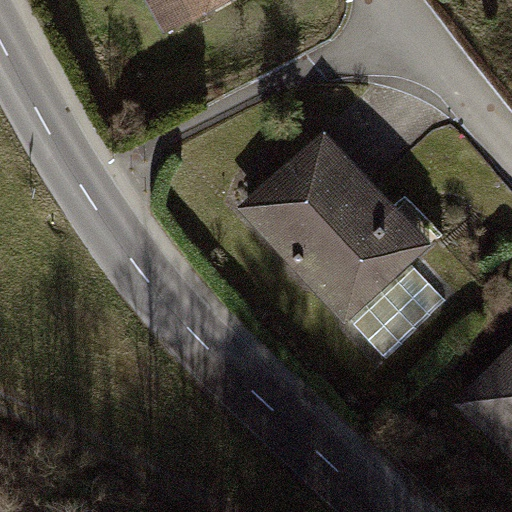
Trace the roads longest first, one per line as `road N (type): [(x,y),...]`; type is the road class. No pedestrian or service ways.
road 1 (tertiary): [(383,511),(225,366),(154,285),(85,189),(0,33)]
road 2 (residential): [(511,147),(390,0)]
